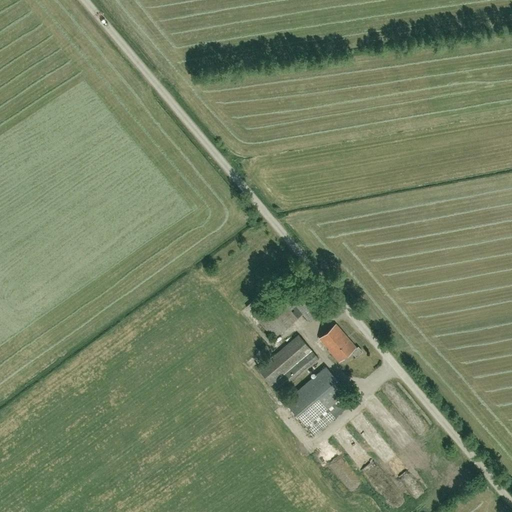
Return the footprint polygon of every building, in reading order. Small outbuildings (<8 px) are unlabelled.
[(288,297),(309,321),(323,309),(302,285),(288,297)] [(273,338),(298,318),(283,300),(278,305),(273,298),(261,309),(266,315),(259,321),(273,338)] [(356,356),(362,351),(358,347),(356,349),(355,348),(356,347),(336,324),(319,338),(339,361),(351,351),(356,356)] [(278,393),(318,358),(298,334),(258,368),(278,393)] [(354,400),(346,391),(326,367),(285,401),(313,434),(354,400)] [(372,461),(364,464),(369,477),(378,473),(372,461)]
